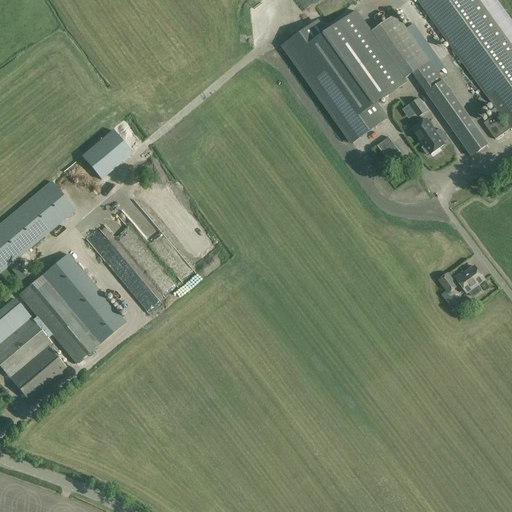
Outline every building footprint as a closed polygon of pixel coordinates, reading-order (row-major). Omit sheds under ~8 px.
[(511,128),(511,45),(479,0),(416,0),(508,127),(506,128),(497,114),(484,124),(496,140),(510,129),(510,130),(511,128)] [(326,33),(318,21),(284,45),(283,46),(282,47),(350,145),(351,144),(353,143),(387,119),(376,104),(407,82),(404,78),(372,32),(358,11),(326,33)] [(395,15),(372,32),(404,78),(411,74),(472,160),(489,148),(460,107),(461,106),(429,62),(395,15)] [(427,111),(424,106),(419,99),(410,106),(418,117),(427,111)] [(429,154),(430,155),(445,145),(444,143),(448,141),(440,130),(436,133),(427,120),(412,130),(421,143),(424,147),(422,148),(427,155),(429,154)] [(397,149),(389,138),(377,146),(390,163),(394,159),(403,172),(409,168),(400,155),(401,154),(397,149)] [(0,226),(0,274),(76,211),(52,183),(0,226)] [(126,326),(70,258),(20,300),(76,367),(126,326)] [(482,289),(478,284),(484,280),(474,267),(464,274),(463,273),(456,278),(467,293),(469,291),(472,296),(474,296),(481,291),(482,289)] [(438,280),(448,294),(458,287),(448,273),(438,280)] [(68,372),(52,353),(55,349),(15,303),(0,314),(0,371),(28,406),(68,372)] [(172,377),(162,377),(162,390),(173,390),(172,377)]
